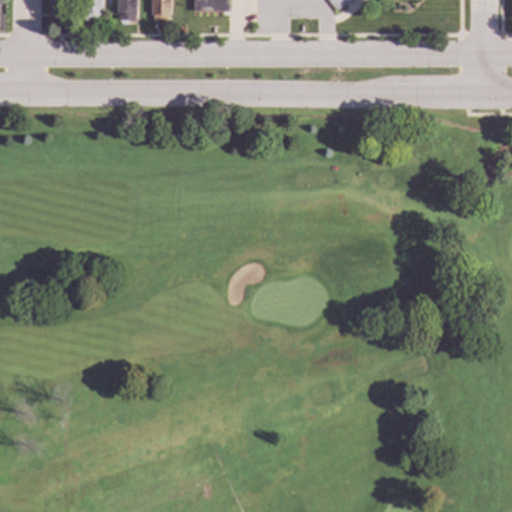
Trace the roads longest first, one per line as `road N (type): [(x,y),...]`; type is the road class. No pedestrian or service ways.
road 1 (primary): [(511,54),(0,56)]
road 2 (primary): [(23,93),(388,97)]
